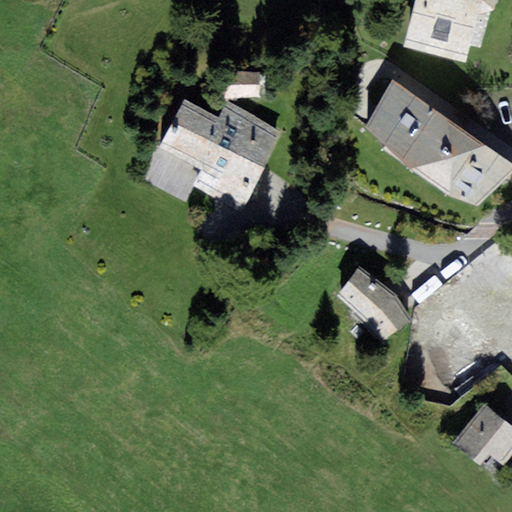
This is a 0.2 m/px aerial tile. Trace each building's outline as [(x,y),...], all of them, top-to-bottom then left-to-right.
[(427,0),(413,42),(470,60),(490,0),(427,0)] [(511,177),(511,162),(400,85),(370,127),(398,147),(395,150),(452,189),(485,205),(511,177)] [(191,101),(164,148),(208,173),(201,186),(248,213),(292,137),(237,106),(228,122),(191,101)] [(511,354),(511,269),(499,276),(503,283),(478,297),(476,293),(426,321),(452,369),(448,371),(461,395),(492,378),(487,368),(511,354)] [(366,272),(345,297),(375,321),(389,343),(417,323),(402,301),(366,272)] [(511,452),(511,422),(487,402),(454,441),(480,463),(489,452),(503,463),(511,452)]
